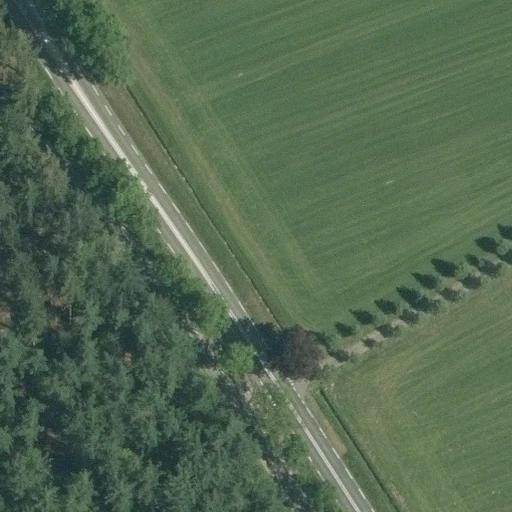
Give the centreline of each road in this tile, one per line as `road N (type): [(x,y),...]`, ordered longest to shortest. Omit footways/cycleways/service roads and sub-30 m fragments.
road 1 (primary): [(354,511),(24,0)]
road 2 (unclassified): [(304,511),(120,239),(0,127)]
road 3 (unknown): [(241,412),(511,257)]
